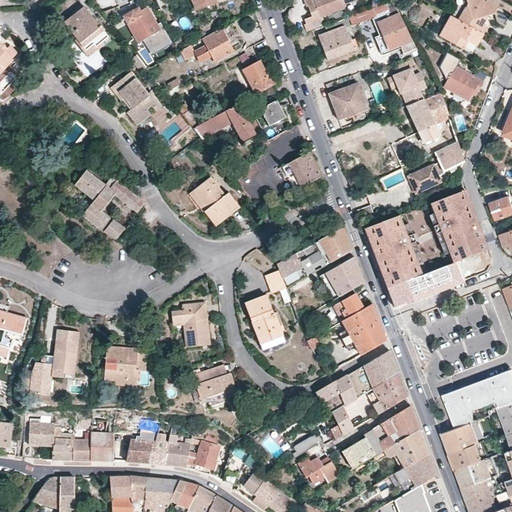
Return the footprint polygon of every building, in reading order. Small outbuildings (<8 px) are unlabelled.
[(113,8),(110,0),(97,6),(102,12),(105,11),(113,8)] [(191,0),(195,10),(215,3),(221,0),(191,0)] [(303,0),(303,2),(304,5),(307,6),(308,8),(308,9),(310,13),(311,16),(311,17),(308,18),(309,21),(309,22),(313,30),(324,26),(327,24),(324,15),(344,7),(343,4),(353,1),(352,0),(303,0)] [(408,0),(400,6),(403,10),(415,1),(414,0),(408,0)] [(465,0),(467,6),(466,8),(465,8),(458,20),(482,33),(487,25),(483,23),(479,21),(482,17),(487,15),(494,12),(497,7),(508,13),(511,6),(511,5),(501,0),(486,0),(486,1),(485,0),(465,0)] [(404,18),(397,2),(388,6),(386,2),(366,9),(368,14),(370,19),(376,18),(389,49),(400,45),(401,48),(414,43),(404,18)] [(104,42),(109,38),(84,7),(63,24),(76,40),(79,38),(82,42),(78,46),(83,52),(93,44),(97,49),(104,44),(104,42)] [(115,13),(113,8),(105,11),(108,16),(115,13)] [(127,14),(125,20),(138,41),(141,39),(145,45),(158,37),(155,32),(159,30),(146,9),(134,15),(133,12),(127,14)] [(366,9),(352,15),(354,19),(356,24),(370,19),(368,14),(366,9)] [(352,15),(346,17),(348,21),(350,26),(356,24),(354,19),(352,15)] [(475,46),(482,33),(458,20),(451,15),(439,36),(462,49),(466,41),(475,46)] [(487,15),(482,17),(479,21),(483,23),(487,15)] [(327,24),(324,26),(325,28),(327,32),(318,36),(327,59),(353,50),(349,40),(345,28),(350,26),(348,21),(346,17),(327,24)] [(216,32),(213,27),(191,38),(193,44),(202,39),(216,32)] [(235,52),(233,48),(223,29),(202,39),(205,45),(211,57),(214,62),(235,52)] [(193,44),(191,38),(175,47),(177,52),(189,46),(193,44)] [(355,38),(349,40),(353,50),(358,48),(355,38)] [(466,41),(462,49),(471,54),(475,46),(466,41)] [(6,48),(0,42),(0,72),(13,60),(12,59),(5,52),(7,49),(6,48)] [(401,48),(404,54),(417,48),(414,43),(401,48)] [(83,52),(87,57),(97,49),(93,44),(83,52)] [(7,49),(5,52),(12,59),(17,53),(9,45),(6,48),(7,49)] [(211,57),(205,45),(192,51),(199,63),(211,57)] [(181,54),(184,60),(193,55),(189,46),(177,52),(178,55),(181,54)] [(147,69),(157,64),(145,48),(136,55),(146,68),(147,69)] [(136,55),(132,59),(141,71),(146,68),(136,55)] [(265,66),(263,67),(260,61),(243,70),(247,76),(256,94),(275,84),(265,66)] [(455,67),(444,87),(467,99),(470,94),(472,89),(477,91),(482,82),(455,67)] [(414,76),(411,69),(404,72),(406,77),(409,77),(414,76)] [(130,106),(131,105),(133,107),(130,110),(140,123),(151,115),(147,110),(151,106),(154,109),(160,104),(151,92),(148,94),(131,72),(110,88),(121,101),(124,99),(130,106)] [(414,76),(409,77),(406,77),(404,72),(393,76),(400,94),(402,93),(407,106),(425,99),(420,90),(427,87),(420,73),(414,76)] [(394,96),(400,94),(393,76),(387,78),(394,96)] [(179,83),(177,78),(167,84),(169,89),(179,83)] [(368,106),(358,81),(329,92),(339,118),(368,106)] [(176,87),(165,93),(176,107),(183,104),(187,102),(176,87)] [(439,134),(435,123),(441,121),(448,139),(444,141),(446,146),(458,141),(441,92),(425,99),(407,106),(408,110),(423,143),(438,136),(439,134)] [(260,110),(269,126),(285,118),(276,101),(260,110)] [(160,104),(154,109),(151,106),(147,110),(151,115),(162,107),(160,104)] [(193,128),(199,124),(183,104),(176,107),(193,128)] [(200,137),(231,121),(242,143),(255,136),(239,104),(199,124),(193,128),(200,137)] [(137,125),(140,123),(130,110),(127,112),(137,125)] [(415,194),(441,182),(436,173),(443,169),(444,171),(463,162),(464,160),(458,141),(446,146),(434,152),(439,163),(432,166),(432,164),(406,177),(415,194)] [(322,177),(309,152),(275,170),(281,182),(288,179),(294,191),(322,177)] [(75,183),(94,199),(82,214),(105,231),(114,239),(116,240),(126,228),(104,210),(116,195),(138,212),(145,203),(130,191),(112,177),(105,185),(85,170),(75,183)] [(239,207),(228,192),(223,195),(209,177),(193,190),(207,208),(203,211),(214,226),(239,207)] [(458,188),(464,186),(461,177),(455,180),(458,188)] [(464,189),(432,202),(441,225),(435,227),(437,233),(443,231),(448,244),(477,233),(476,230),(479,229),(476,220),(473,221),(465,200),(468,198),(464,189)] [(193,190),(189,193),(203,211),(207,208),(193,190)] [(493,210),(496,219),(511,212),(511,203),(509,196),(493,202),(496,209),(493,210)] [(476,220),(468,198),(465,200),(473,221),(476,220)] [(441,225),(432,202),(427,204),(435,227),(441,225)] [(357,210),(361,218),(373,213),(369,205),(357,210)] [(265,223),(273,218),(268,208),(260,213),(265,223)] [(406,212),(400,214),(408,236),(414,234),(406,212)] [(408,259),(415,256),(411,243),(417,240),(414,234),(408,236),(400,214),(364,228),(380,270),(392,265),(408,259)] [(300,259),(323,247),(332,262),(352,251),(343,227),(277,264),(279,270),(286,287),(287,288),(309,275),(300,259)] [(511,230),(501,234),(505,246),(511,244),(511,247),(511,230)] [(437,233),(442,246),(448,244),(443,231),(437,233)] [(480,231),(477,233),(480,242),(474,244),(477,253),(486,250),(487,250),(480,231)] [(477,233),(448,244),(455,263),(457,262),(473,256),(474,255),(477,253),(474,244),(480,242),(477,233)] [(415,256),(421,254),(417,240),(411,243),(415,256)] [(448,244),(442,246),(449,265),(455,263),(448,244)] [(422,275),(428,272),(421,254),(415,256),(422,275)] [(392,265),(380,270),(388,289),(419,277),(422,275),(415,256),(408,259),(392,265)] [(364,283),(354,257),(319,276),(333,300),(364,283)] [(419,277),(388,289),(395,308),(464,281),(457,262),(455,263),(449,265),(428,272),(422,275),(419,277)] [(272,293),(286,287),(279,270),(265,275),(272,293)] [(511,284),(503,288),(511,311),(511,284)] [(334,305),(343,321),(364,308),(356,294),(334,305)] [(275,314),(273,314),(267,295),(244,303),(261,344),(266,342),(283,335),(275,314)] [(13,340),(7,338),(9,331),(22,335),(26,320),(7,314),(9,306),(0,303),(0,355),(8,357),(10,350),(13,340)] [(209,345),(206,319),(203,319),(202,313),(206,313),(205,303),(181,306),(182,311),(172,312),(173,323),(183,322),(184,331),(186,347),(209,345)] [(348,329),(352,338),(379,323),(372,304),(364,308),(343,321),(348,329)] [(352,353),(355,358),(386,340),(383,334),(380,335),(377,328),(381,326),(379,323),(352,338),(358,349),(352,353)] [(81,331),(55,327),(51,354),(41,352),(39,362),(35,362),(31,390),(51,393),(53,374),(63,376),(64,371),(75,372),(81,331)] [(266,342),(267,347),(285,341),(283,335),(266,342)] [(312,350),(317,347),(320,341),(316,335),(307,341),(307,342),(312,350)] [(137,349),(136,353),(130,352),(130,349),(107,346),(104,378),(115,379),(137,382),(139,370),(136,370),(137,361),(145,362),(147,346),(137,345),(137,349)] [(389,351),(363,365),(364,367),(368,377),(370,382),(373,388),(373,389),(393,377),(398,374),(389,351)] [(145,362),(137,361),(136,370),(139,370),(145,371),(145,362)] [(224,365),(217,367),(220,375),(227,373),(224,365)] [(213,395),(212,391),(222,388),(223,393),(224,395),(237,390),(231,374),(230,373),(228,373),(227,373),(220,375),(217,367),(193,375),(201,399),(213,395)] [(471,410),(481,406),(492,402),(496,401),(511,444),(511,370),(511,369),(501,373),(502,377),(496,379),(481,385),(469,389),(454,395),(453,391),(443,395),(450,411),(453,410),(458,422),(460,426),(471,422),(475,420),(471,410)] [(501,373),(480,381),(473,383),(459,389),(453,391),(454,395),(469,389),(481,385),(496,379),(502,377),(501,373)] [(398,374),(393,377),(373,389),(366,393),(368,396),(374,393),(377,397),(385,410),(390,407),(396,404),(407,397),(402,384),(398,374)] [(335,382),(339,392),(344,405),(345,406),(357,399),(351,385),(347,375),(335,382)] [(351,385),(357,399),(366,393),(373,389),(373,388),(370,382),(368,377),(364,379),(351,385)] [(339,392),(335,382),(316,393),(321,401),(337,394),(339,392)] [(369,399),(374,406),(379,414),(385,410),(377,397),(374,393),(368,396),(369,399)] [(332,412),(338,425),(330,429),(335,439),(353,428),(350,421),(345,410),(343,406),(338,409),(332,412)] [(365,438),(376,456),(403,439),(419,430),(415,419),(412,410),(410,406),(393,416),(381,423),(363,435),(365,438)] [(453,410),(450,411),(455,424),(456,427),(460,426),(458,422),(453,410)] [(33,458),(33,446),(52,447),(54,432),(54,424),(40,423),(40,420),(31,419),(31,423),(29,423),(27,445),(23,444),(22,445),(22,456),(33,458)] [(483,441),(486,440),(477,420),(475,420),(471,422),(460,426),(456,427),(442,432),(450,454),(479,442),(483,441)] [(109,433),(92,432),(91,460),(112,461),(113,443),(113,431),(114,422),(110,422),(109,433)] [(0,423),(0,444),(4,445),(8,446),(7,454),(15,455),(15,447),(18,447),(18,442),(18,441),(9,440),(10,424),(0,423)] [(76,428),(75,433),(73,460),(91,460),(92,432),(92,429),(76,428)] [(393,456),(397,454),(404,468),(429,454),(427,449),(421,434),(419,430),(403,439),(376,456),(361,464),(361,465),(364,471),(367,470),(366,468),(371,465),(386,456),(387,457),(390,458),(393,456)] [(75,433),(54,432),(52,447),(51,460),(73,460),(75,433)] [(144,433),(143,440),(130,439),(126,461),(150,463),(157,434),(144,433)] [(165,464),(169,442),(163,441),(165,434),(157,434),(150,463),(165,464)] [(170,435),(169,442),(165,464),(185,466),(186,463),(189,451),(191,439),(187,438),(186,443),(176,442),(177,435),(170,435)] [(315,440),(318,444),(320,443),(321,446),(324,445),(320,437),(315,440)] [(365,438),(362,440),(342,452),(343,454),(346,458),(353,469),(361,464),(376,456),(365,438)] [(203,441),(199,454),(189,451),(186,463),(196,466),(197,463),(212,468),(219,446),(203,441)] [(483,441),(479,442),(450,454),(456,469),(459,468),(489,457),(488,453),(486,448),(484,444),(483,441)] [(318,444),(313,447),(316,453),(323,449),(321,446),(320,443),(318,444)] [(241,472),(246,459),(229,453),(221,472),(234,477),(237,471),(241,472)] [(404,468),(401,470),(384,480),(374,486),(375,488),(381,499),(384,503),(386,506),(400,497),(427,481),(437,475),(432,463),(429,454),(404,468)] [(401,470),(404,468),(397,454),(393,456),(395,460),(401,470)] [(499,473),(492,455),(489,457),(459,468),(456,469),(463,488),(485,479),(489,488),(498,484),(496,481),(494,475),(497,474),(499,473)] [(310,462),(307,458),(298,464),(300,468),(310,462)] [(310,478),(313,483),(325,477),(327,480),(328,483),(337,478),(340,476),(333,465),(325,470),(323,466),(318,458),(310,462),(300,468),(302,471),(306,477),(309,475),(310,478)] [(333,465),(331,461),(327,464),(323,466),(325,470),(333,465)] [(280,490),(265,479),(267,477),(265,475),(263,474),(259,467),(244,487),(269,506),(281,491),(280,490)] [(110,477),(111,493),(112,505),(112,511),(133,511),(133,504),(132,499),(131,481),(130,476),(110,477)] [(145,500),(145,498),(147,478),(138,477),(130,476),(131,481),(132,499),(133,499),(138,499),(145,500)] [(59,478),(60,483),(59,509),(59,511),(74,511),(74,497),(74,488),(75,477),(59,478)] [(46,482),(44,485),(39,491),(33,501),(43,504),(59,509),(60,483),(59,478),(53,478),(51,479),(46,482)] [(148,498),(151,498),(151,504),(160,504),(159,508),(167,509),(167,508),(171,500),(177,487),(180,481),(162,480),(147,478),(145,498),(148,498)] [(511,478),(498,484),(489,488),(485,479),(463,488),(472,511),(488,511),(511,503),(511,478)] [(327,480),(324,482),(305,493),(297,498),(301,500),(321,488),(328,483),(327,480)] [(180,481),(177,487),(171,500),(177,503),(180,497),(183,490),(186,482),(180,481)] [(427,481),(400,497),(386,506),(380,509),(380,511),(430,511),(422,492),(430,489),(427,481)] [(186,482),(183,490),(180,497),(177,503),(184,506),(185,507),(183,511),(187,511),(188,510),(191,504),(197,490),(199,486),(192,484),(186,482)] [(208,511),(216,496),(202,488),(199,486),(197,490),(191,504),(188,510),(193,511),(208,511)] [(269,506),(270,506),(277,511),(291,511),(298,504),(291,499),(282,492),(281,491),(269,506)] [(216,496),(208,511),(231,511),(234,507),(224,501),(216,496)] [(159,508),(160,504),(151,504),(151,498),(148,498),(145,498),(145,500),(145,505),(145,507),(159,508)] [(320,511),(319,511),(318,510),(308,505),(305,503),(304,503),(302,503),(300,507),(302,508),(306,511),(320,511)] [(511,511),(511,503),(488,511),(511,511)]
